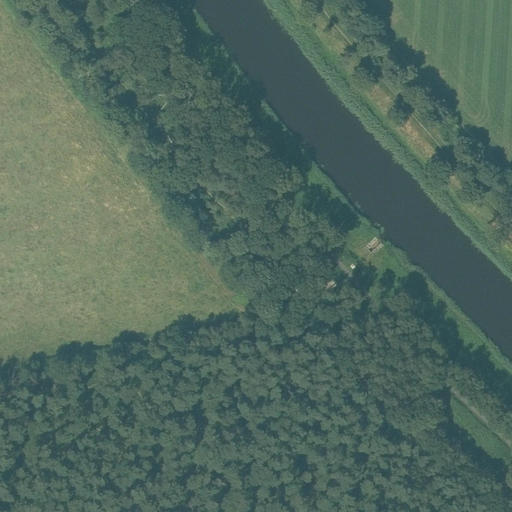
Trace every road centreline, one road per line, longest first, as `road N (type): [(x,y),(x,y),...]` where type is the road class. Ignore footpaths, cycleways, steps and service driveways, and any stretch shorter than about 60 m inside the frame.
road 1 (track): [(58,0),(182,173),(263,265),(282,271),(396,401),(511,491)]
road 2 (track): [(317,0),(430,136),(511,217)]
